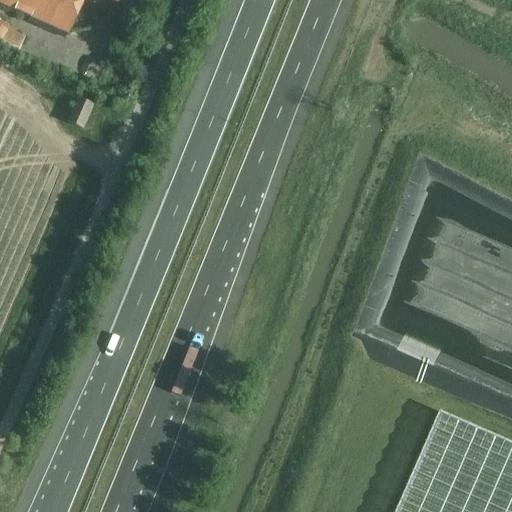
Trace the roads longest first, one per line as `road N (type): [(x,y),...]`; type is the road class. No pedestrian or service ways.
road 1 (motorway): [(115,511),(325,0)]
road 2 (motorway): [(260,0),(53,511)]
road 3 (unclassified): [(0,434),(185,0)]
